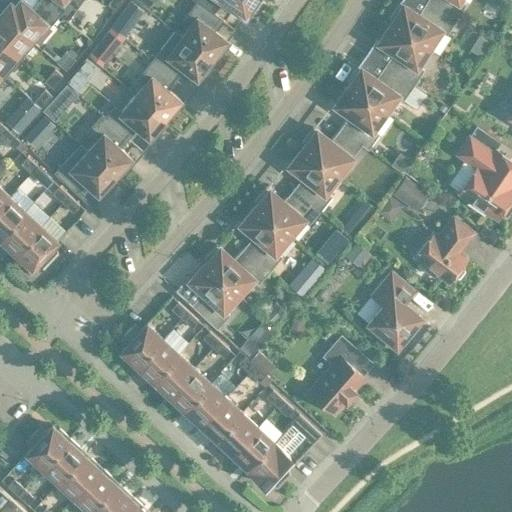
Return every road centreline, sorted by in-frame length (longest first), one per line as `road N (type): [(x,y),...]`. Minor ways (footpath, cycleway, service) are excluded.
road 1 (residential): [(80,305),(101,323),(247,160),(362,0)]
road 2 (residential): [(296,0),(255,63),(62,291),(80,305)]
road 3 (residential): [(297,511),(469,320),(511,255)]
